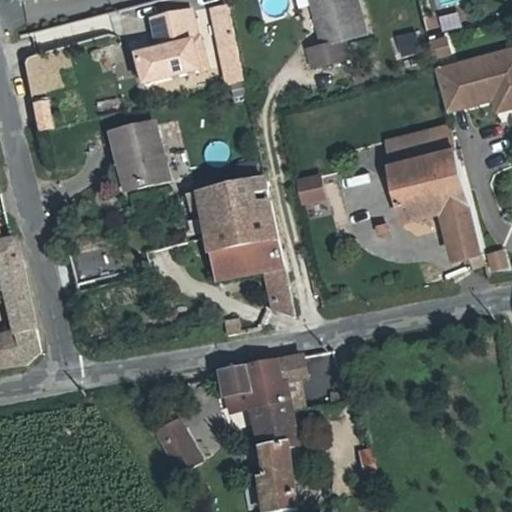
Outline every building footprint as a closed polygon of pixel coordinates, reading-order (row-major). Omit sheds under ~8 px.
[(329,0),(312,0),(325,47),(308,52),(313,70),(346,62),(329,0)] [(329,0),(346,62),(349,61),(344,43),(367,37),(357,0),(329,0)] [(231,5),(212,10),(230,88),(250,83),(231,5)] [(186,17),(152,25),(164,83),(198,75),(186,17)] [(450,18),(423,25),(428,43),(455,36),(450,18)] [(421,32),(400,33),(402,55),(422,54),(421,32)] [(31,56),(33,92),(75,91),(74,54),(31,56)] [(511,54),(437,76),(448,115),(494,103),(508,99),(511,111),(511,110),(511,54)] [(393,123),(409,118),(399,87),(383,92),(393,123)] [(508,99),(494,103),(498,115),(511,111),(508,99)] [(44,135),(61,131),(55,101),(38,105),(44,135)] [(390,166),(458,152),(450,125),(385,142),(390,166)] [(109,139),(117,172),(125,169),(131,196),(167,187),(152,128),(109,139)] [(458,152),(390,166),(389,166),(402,218),(445,209),(459,263),(473,260),(475,272),(489,268),(458,152)] [(124,198),(131,196),(125,169),(117,172),(124,198)] [(297,181),(303,204),(326,198),(320,175),(297,181)] [(266,275),(283,272),(264,182),(187,197),(190,212),(202,210),(217,285),(266,275)] [(17,329),(39,325),(12,231),(0,234),(0,285),(4,284),(17,329)] [(115,236),(66,246),(73,280),(122,269),(115,236)] [(497,273),(511,268),(511,263),(507,251),(492,256),(497,273)] [(293,318),(283,272),(266,275),(273,312),(293,318)] [(242,335),(240,323),(226,325),(228,338),(242,335)] [(0,357),(30,352),(43,341),(39,325),(17,329),(0,330),(0,357)] [(303,357),(226,372),(205,375),(209,402),(225,397),(228,397),(250,395),(253,409),(254,413),(286,407),(288,413),(301,411),(296,379),(305,377),(303,357)] [(231,413),(253,409),(250,395),(228,397),(231,413)] [(286,407),(254,413),(268,479),(260,481),(265,511),(294,511),(295,511),(286,452),(294,451),(288,413),(286,407)] [(181,475),(204,463),(183,422),(159,433),(181,475)] [(372,452),(361,455),(368,480),(378,478),(372,452)]
